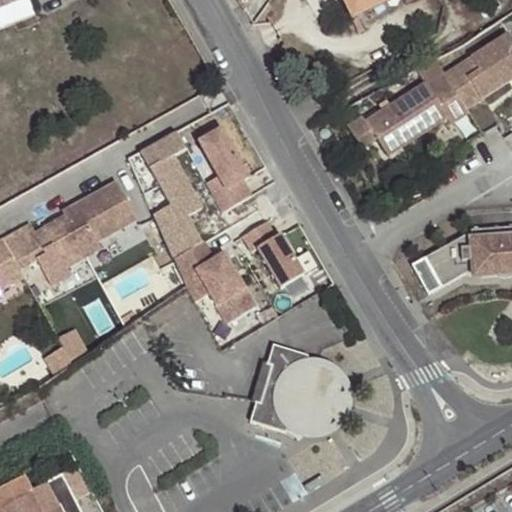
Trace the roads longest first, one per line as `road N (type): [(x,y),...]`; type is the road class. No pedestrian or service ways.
road 1 (residential): [(201,0),(349,253)]
road 2 (residential): [(349,253),(511,154)]
road 3 (residential): [(349,253),(423,378)]
